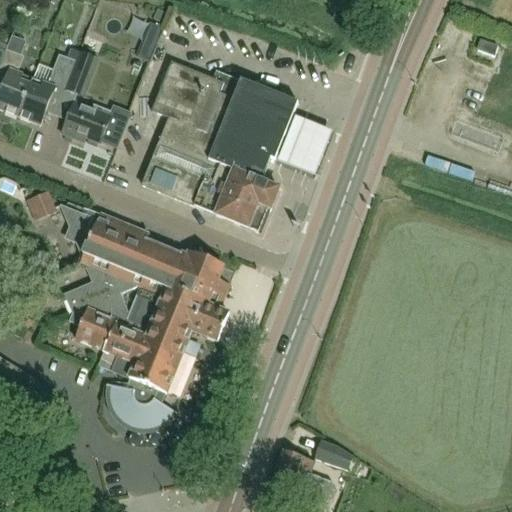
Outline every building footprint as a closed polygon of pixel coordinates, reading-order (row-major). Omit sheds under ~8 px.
[(441,75),(450,73),(448,61),(457,60),(455,49),(437,53),(441,75)] [(48,88),(33,82),(19,119),(42,128),(46,116),(56,119),(66,93),(81,55),(71,51),(67,60),(59,57),(48,88)] [(0,100),(0,111),(19,119),(33,82),(18,76),(25,59),(6,52),(6,53),(0,68),(0,94),(2,95),(0,100)] [(81,54),(81,55),(66,93),(84,100),(99,62),(81,54)] [(143,189),(259,235),(268,213),(271,214),(279,192),(262,185),(271,163),(275,164),(277,157),(294,115),(298,107),(241,84),(217,75),(214,83),(172,66),(152,115),(170,122),(143,189)] [(454,81),(435,84),(438,102),(457,99),(454,81)] [(74,107),(63,137),(78,142),(80,137),(116,151),(129,116),(113,110),(111,114),(94,108),(92,114),(74,107)] [(333,130),(294,115),(277,157),(316,172),(333,130)] [(35,223),(57,214),(50,194),(27,203),(35,223)] [(119,360),(136,367),(130,383),(126,392),(107,388),(107,389),(112,390),(111,401),(114,411),(119,420),(127,427),(137,431),(148,431),(158,429),(167,424),(174,416),(178,419),(179,417),(162,407),(166,398),(167,398),(185,355),(195,359),(200,349),(189,344),(193,335),(218,345),(220,341),(224,339),(226,335),(224,331),(230,317),(219,312),(229,287),(220,283),(225,269),(191,255),(189,260),(154,246),(154,244),(153,245),(149,234),(143,236),(143,235),(142,235),(91,214),(88,219),(61,208),(61,209),(69,230),(65,241),(76,246),(83,262),(81,265),(84,266),(92,286),(65,298),(73,316),(73,317),(70,324),(81,329),(76,342),(105,354),(100,369),(113,374),(119,360)] [(58,398),(0,361),(0,410),(36,433),(58,398)] [(348,473),(353,460),(337,450),(322,444),(316,461),(348,473)] [(273,488),(302,499),(314,466),(285,455),(273,488)]
